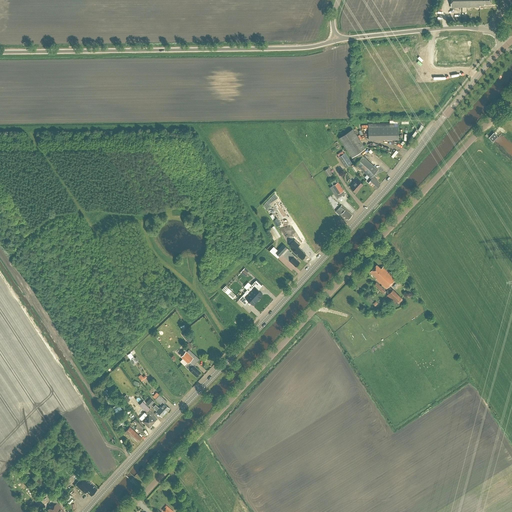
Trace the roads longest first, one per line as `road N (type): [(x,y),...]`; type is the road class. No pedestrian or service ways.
road 1 (secondary): [(84,511),(354,224),(507,44)]
road 2 (unclassified): [(127,511),(511,96)]
road 3 (tertiary): [(0,52),(335,40)]
